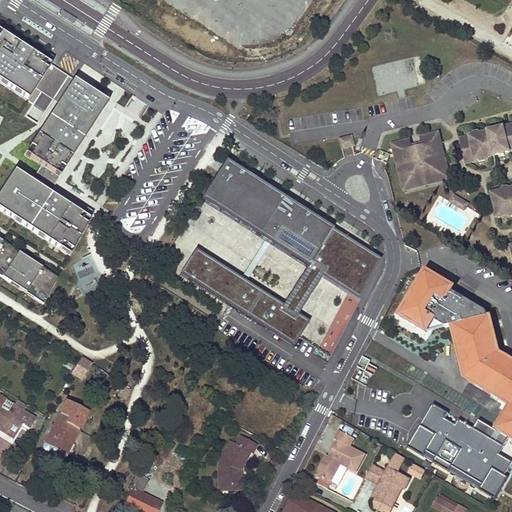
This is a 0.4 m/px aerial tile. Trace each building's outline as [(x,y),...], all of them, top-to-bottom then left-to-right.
[(28,52),(1,34),(0,35),(0,75),(2,77),(0,80),(0,81),(3,78),(10,82),(7,87),(14,91),(17,87),(24,91),(21,96),(28,101),(35,90),(51,66),(50,66),(43,78),(38,74),(45,63),(33,55),(31,59),(26,56),(28,52)] [(50,66),(45,63),(38,74),(43,78),(50,66)] [(73,81),(51,66),(35,90),(58,104),(73,81)] [(3,78),(0,81),(0,82),(7,87),(10,82),(3,78)] [(85,89),(73,81),(44,125),(49,128),(44,137),(39,134),(30,147),(35,151),(29,158),(59,178),(108,103),(90,92),(85,101),(80,98),(85,89)] [(17,87),(14,91),(21,96),(24,91),(17,87)] [(90,92),(85,89),(80,98),(85,101),(90,92)] [(49,128),(44,125),(39,134),(44,137),(49,128)] [(473,137),(461,140),(466,163),(479,160),(481,162),(485,161),(486,158),(490,157),(489,154),(494,153),(495,156),(498,155),(500,157),(504,156),(505,153),(509,152),(508,150),(511,148),(511,130),(504,132),(503,129),(500,130),(498,129),(493,130),(492,132),(489,133),(490,136),(485,137),(484,134),(480,135),(478,133),(474,134),(473,137)] [(438,134),(420,138),(421,143),(422,148),(413,150),(412,145),(411,140),(393,145),(403,185),(425,180),(426,184),(449,179),(438,134)] [(350,138),(339,140),(341,148),(352,146),(350,138)] [(25,155),(29,158),(35,151),(30,147),(25,155)] [(284,200),(225,163),(209,188),(217,193),(210,204),(260,236),(284,200)] [(55,184),(59,178),(42,166),(37,173),(31,182),(49,194),(55,184)] [(22,176),(14,171),(11,176),(19,181),(22,176)] [(73,251),(88,226),(79,220),(82,215),(66,205),(56,220),(48,215),(53,208),(56,210),(59,206),(58,205),(61,201),(31,182),(22,176),(19,181),(11,176),(0,193),(0,204),(3,206),(0,210),(0,211),(13,220),(16,215),(25,220),(22,225),(36,235),(40,230),(48,235),(45,240),(59,249),(62,244),(73,251)] [(425,180),(403,185),(404,190),(426,184),(425,180)] [(307,269),(321,278),(359,302),(362,296),(276,242),(297,208),(290,204),(284,200),(260,236),(210,204),(217,193),(209,188),(201,202),(264,242),(270,245),(307,269)] [(498,196),(493,198),(497,214),(503,213),(503,216),(507,215),(509,217),(511,216),(511,189),(509,190),(507,189),(503,190),(501,192),(498,193),(498,196)] [(454,197),(450,202),(464,210),(467,205),(454,197)] [(56,220),(66,205),(61,201),(58,205),(59,206),(56,210),(53,208),(48,215),(56,220)] [(375,258),(297,208),(276,242),(362,296),(371,278),(366,275),(375,258)] [(16,215),(13,220),(22,225),(25,220),(16,215)] [(88,226),(91,220),(82,215),(79,220),(88,226)] [(40,230),(36,235),(45,240),(48,235),(40,230)] [(2,243),(11,249),(14,244),(5,238),(2,243)] [(179,276),(225,305),(293,348),(309,323),(297,316),(321,278),(307,269),(283,307),(246,283),(270,245),(264,242),(240,280),(195,251),(179,276)] [(33,299),(43,305),(56,283),(49,279),(51,275),(42,269),(40,272),(34,268),(36,265),(26,258),(23,262),(9,253),(11,249),(2,243),(0,246),(0,276),(10,284),(13,280),(36,295),(33,299)] [(62,244),(59,249),(70,257),(73,251),(62,244)] [(26,258),(11,249),(9,253),(23,262),(26,258)] [(379,260),(375,258),(366,275),(371,278),(379,260)] [(73,270),(85,294),(102,285),(89,262),(73,270)] [(42,269),(51,275),(55,270),(46,264),(42,269)] [(56,283),(58,279),(51,275),(49,279),(56,283)] [(462,319),(464,323),(475,321),(474,317),(484,314),(482,309),(425,275),(419,285),(428,291),(421,302),(450,319),(450,322),(462,319)] [(13,280),(10,284),(33,299),(36,295),(13,280)] [(428,291),(419,285),(412,296),(421,302),(428,291)] [(511,362),(499,354),(489,317),(485,318),(475,321),(464,323),(453,326),(466,379),(511,406),(498,430),(511,438),(511,362)] [(73,374),(81,380),(91,365),(82,359),(73,374)] [(243,368),(232,363),(228,370),(239,376),(243,368)] [(369,364),(365,371),(373,375),(377,368),(369,364)] [(254,375),(248,372),(241,383),(247,387),(254,375)] [(123,388),(119,396),(125,399),(129,391),(123,388)] [(14,405),(0,396),(0,408),(8,414),(14,405)] [(38,414),(17,401),(14,405),(35,418),(38,414)] [(66,402),(60,414),(79,424),(85,412),(66,402)] [(423,427),(436,406),(433,404),(420,425),(423,427)] [(21,426),(24,422),(31,426),(36,419),(35,418),(14,405),(8,414),(0,408),(0,430),(14,439),(21,426)] [(496,432),(497,431),(479,420),(474,428),(459,419),(456,425),(446,419),(449,413),(436,406),(423,427),(420,425),(407,447),(423,457),(427,452),(436,457),(433,463),(449,472),(452,467),(482,485),(479,490),(495,500),(508,478),(505,476),(511,463),(511,462),(499,455),(509,439),(496,432)] [(88,413),(85,412),(79,424),(81,425),(88,413)] [(79,424),(60,414),(45,444),(44,446),(44,447),(44,448),(44,449),(45,450),(46,450),(46,451),(47,451),(48,451),(49,451),(49,453),(50,454),(50,455),(51,456),(52,456),(53,457),(55,457),(57,457),(58,456),(60,458),(61,459),(62,459),(64,458),(66,456),(81,425),(79,424)] [(24,422),(21,426),(28,431),(31,426),(24,422)] [(343,424),(339,432),(354,439),(358,432),(343,424)] [(356,472),(365,456),(350,448),(354,439),(339,432),(335,440),(337,441),(336,444),(337,447),(333,454),(335,455),(333,459),(326,456),(316,476),(330,484),(341,464),(356,472)] [(237,486),(237,472),(238,469),(241,470),(250,453),(252,454),(257,445),(240,437),(236,445),(230,442),(218,465),(219,487),(237,486)] [(152,451),(147,462),(150,463),(155,453),(152,451)] [(386,472),(372,465),(365,479),(379,486),(375,492),(378,493),(374,499),(376,500),(392,508),(402,490),(404,491),(410,480),(396,473),(404,459),(396,454),(386,472)] [(20,470),(4,460),(0,467),(0,471),(15,481),(20,470)] [(413,465),(408,474),(421,480),(425,472),(413,465)] [(144,467),(139,475),(147,480),(148,480),(153,471),(144,467)] [(125,506),(137,511),(158,511),(162,504),(140,493),(147,480),(139,475),(138,475),(131,489),(133,490),(125,506)] [(181,487),(174,484),(168,495),(174,499),(181,487)] [(329,511),(291,493),(282,511),(329,511)] [(243,501),(253,507),(257,500),(246,495),(243,501)] [(433,509),(438,511),(440,511),(445,503),(438,499),(433,509)] [(455,511),(459,505),(447,499),(440,511),(455,511)] [(390,511),(392,508),(376,500),(374,503),(374,510),(378,511),(390,511)]
